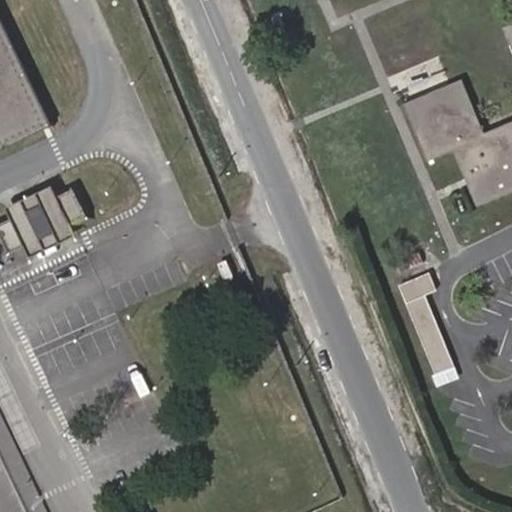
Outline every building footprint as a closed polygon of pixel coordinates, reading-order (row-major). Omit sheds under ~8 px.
[(511,0),(510,0),(511,4),(511,23),(503,27),(511,48),(511,119),(483,132),(461,79),(404,103),(428,160),(453,150),(477,205),(511,190),(511,0)] [(0,39),(43,129),(52,125),(0,16),(0,39)] [(0,149),(43,129),(0,39),(0,149)] [(5,206),(11,218),(58,195),(52,183),(5,206)] [(58,195),(11,218),(0,222),(0,236),(8,254),(24,247),(71,224),(88,216),(74,188),(58,195)] [(76,235),(71,224),(24,247),(30,257),(76,235)] [(389,261),(394,274),(424,262),(418,249),(389,261)] [(218,263),(226,280),(235,276),(227,259),(218,263)] [(399,284),(406,303),(426,295),(437,290),(429,271),(399,284)] [(426,295),(406,303),(416,326),(435,317),(426,295)] [(416,326),(426,350),(445,341),(435,317),(416,326)] [(445,341),(426,350),(435,371),(454,363),(445,341)]
